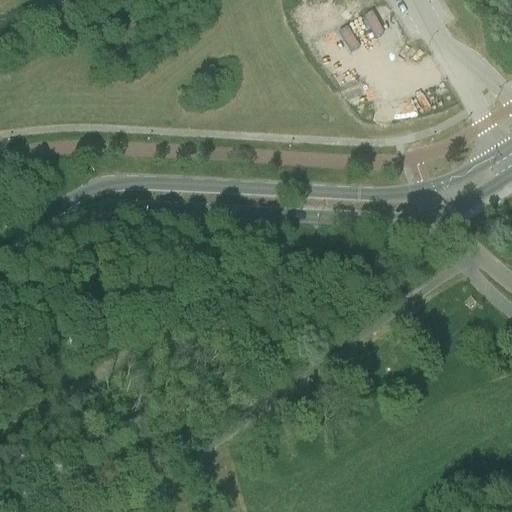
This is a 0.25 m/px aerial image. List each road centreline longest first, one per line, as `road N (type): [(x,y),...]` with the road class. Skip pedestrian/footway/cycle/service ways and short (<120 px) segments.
road 1 (tertiary): [(511,145),(450,182),(402,195),(102,187),(38,229)]
road 2 (tertiary): [(38,229),(124,208),(410,222),(440,216),(511,173)]
